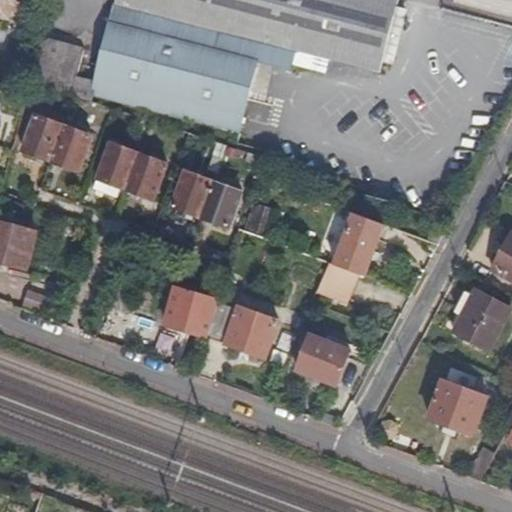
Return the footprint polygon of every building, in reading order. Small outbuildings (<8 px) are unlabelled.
[(14,9),(16,0),(0,0),(0,19),(8,22),(12,9),(14,9)] [(240,134),(259,64),(290,72),(292,65),(304,68),(308,53),(378,72),(397,0),(116,0),(101,55),(97,69),(76,64),(80,49),(53,42),(55,32),(46,30),(32,82),(94,99),(95,94),(240,134)] [(97,69),(101,55),(80,49),(76,64),(97,69)] [(51,161),(64,126),(36,116),(22,151),(51,161)] [(147,133),(151,121),(137,116),(133,129),(147,133)] [(78,172),(91,136),(64,126),(51,161),(78,172)] [(126,189),(139,154),(111,143),(97,178),(126,189)] [(221,160),(226,146),(218,144),(213,157),(221,160)] [(153,199),(166,164),(139,154),(126,189),(153,199)] [(256,166),(258,158),(248,155),(245,163),(256,166)] [(200,216),(213,181),(186,171),(172,206),(200,216)] [(228,227),(241,192),(213,181),(200,216),(228,227)] [(265,234),(273,210),(260,206),(252,230),(265,234)] [(366,277),(385,225),(355,214),(337,266),(358,274),(366,277)] [(0,264),(25,272),(36,234),(0,223),(0,264)] [(433,240),(440,243),(447,229),(440,226),(433,240)] [(511,236),(494,271),(511,280),(511,236)] [(345,303),(358,274),(337,266),(331,263),(318,292),(345,303)] [(234,291),(238,275),(227,272),(227,275),(223,288),(234,291)] [(126,315),(135,289),(119,283),(109,309),(126,315)] [(208,340),(219,302),(177,289),(165,325),(208,340)] [(24,305),(40,311),(45,296),(29,290),(24,305)] [(488,353),(511,311),(478,291),(454,333),(488,353)] [(277,321),(219,300),(219,302),(208,340),(264,358),(277,321)] [(339,385),(351,350),(312,336),(299,371),(339,385)] [(476,437),(489,398),(443,382),(430,420),(476,437)] [(482,482),(496,455),(481,447),(466,476),(482,482)]
